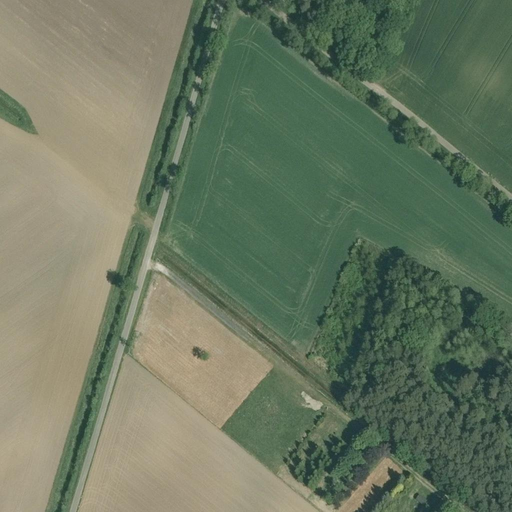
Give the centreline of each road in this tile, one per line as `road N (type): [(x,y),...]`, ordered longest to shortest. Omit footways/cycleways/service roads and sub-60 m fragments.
road 1 (unclassified): [(223,0),(72,511)]
road 2 (residential): [(511,196),(260,0)]
